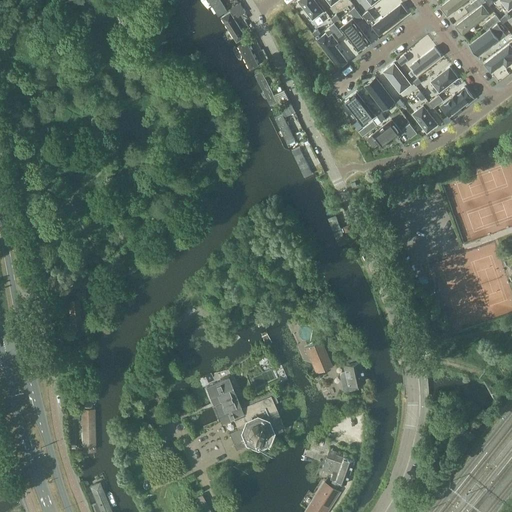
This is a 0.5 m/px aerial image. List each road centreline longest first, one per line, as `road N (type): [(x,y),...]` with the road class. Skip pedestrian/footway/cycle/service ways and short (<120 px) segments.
road 1 (residential): [(375,511),(413,412),(411,373),(334,175),(254,13)]
road 2 (secondary): [(70,511),(18,319),(0,216)]
road 3 (secondary): [(0,343),(50,511)]
road 4 (residential): [(429,14),(333,89)]
